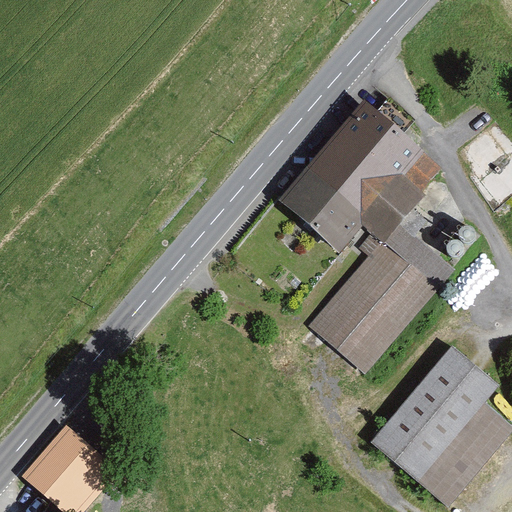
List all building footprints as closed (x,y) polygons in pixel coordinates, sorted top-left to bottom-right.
[(375,103),(289,201),(348,253),(372,225),(395,245),(438,197),(432,192),(452,169),(375,103)] [(272,234),(287,249),(302,232),(287,219),(272,234)] [(396,249),(377,234),(363,251),(374,261),(316,329),(373,378),(461,275),(410,232),(396,249)] [(460,348),(375,444),(452,511),(511,444),(511,422),(493,406),(507,389),(460,348)] [(67,431),(29,473),(72,511),(92,511),(122,480),(67,431)]
